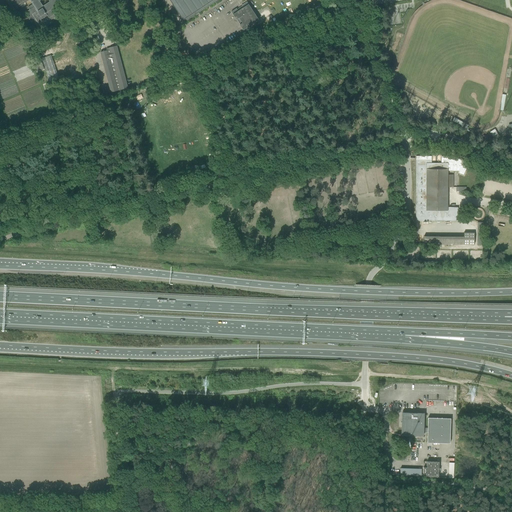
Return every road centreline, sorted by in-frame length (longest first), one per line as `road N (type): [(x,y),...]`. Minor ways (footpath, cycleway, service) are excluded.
road 1 (trunk): [(0,345),(358,354),(451,361),(511,376)]
road 2 (trunk): [(511,291),(351,291),(0,266)]
road 3 (motorway): [(501,317),(0,297)]
road 4 (unclassified): [(404,138),(0,238)]
road 5 (motorway): [(0,314),(403,333)]
road 6 (track): [(112,394),(113,368),(480,384)]
road 7 (residential): [(366,408),(367,280),(405,219),(404,138)]
road 8 (unclassified): [(404,138),(372,54),(371,0)]
road 9 (track): [(0,504),(121,505)]
